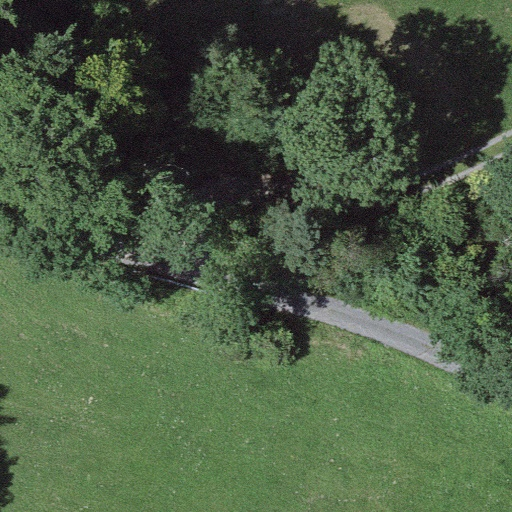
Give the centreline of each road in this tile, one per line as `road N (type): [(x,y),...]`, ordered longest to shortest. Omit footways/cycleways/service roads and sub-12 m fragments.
road 1 (track): [(0,222),(152,259),(439,348),(511,387)]
road 2 (track): [(511,152),(357,204),(232,198),(193,212),(152,259)]
